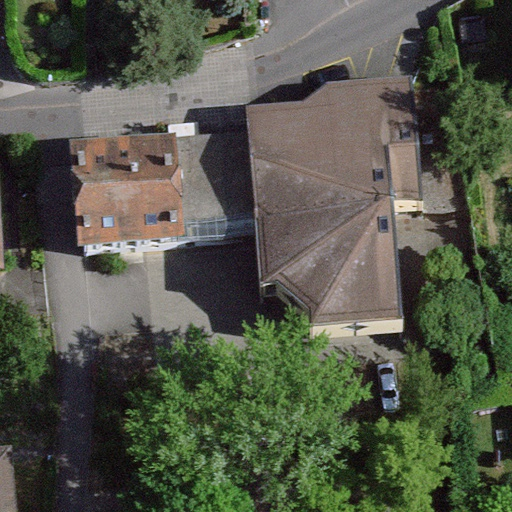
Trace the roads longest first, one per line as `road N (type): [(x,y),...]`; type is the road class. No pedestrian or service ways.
road 1 (residential): [(48,118),(71,397),(65,511)]
road 2 (residential): [(48,118),(277,69),(394,0)]
